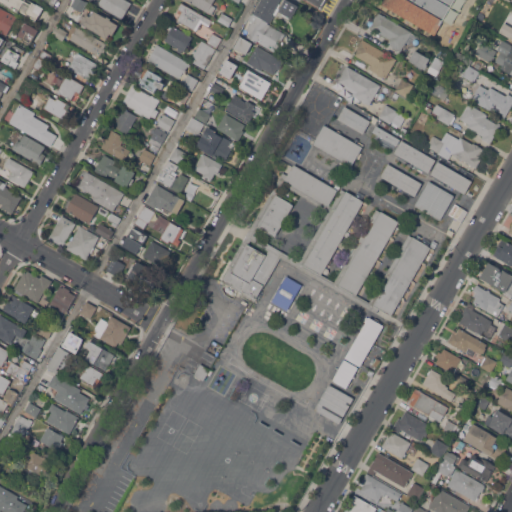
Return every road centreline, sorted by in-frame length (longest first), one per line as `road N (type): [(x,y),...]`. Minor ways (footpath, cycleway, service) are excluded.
road 1 (residential): [(53,511),(342,0)]
road 2 (residential): [(315,511),(511,172)]
road 3 (residential): [(0,281),(162,0)]
road 4 (residential): [(0,230),(160,324)]
